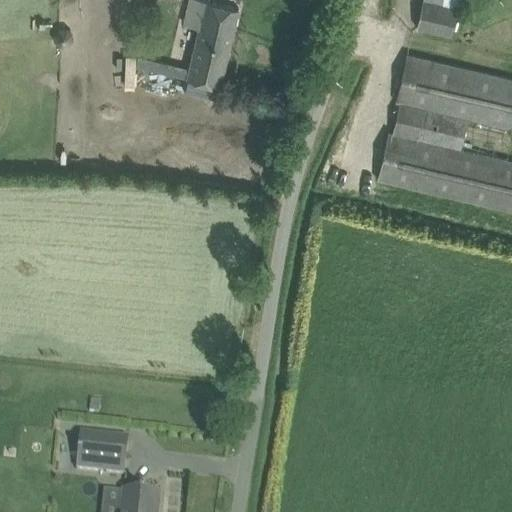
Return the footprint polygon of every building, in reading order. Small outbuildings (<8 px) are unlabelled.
[(188,0),(183,23),(200,27),(187,78),(220,86),(239,8),(207,0),(188,0)] [(458,8),(423,0),(417,28),(452,36),(458,8)] [(389,132),(378,178),(397,183),(511,210),(511,158),(461,147),(468,118),(511,128),(511,78),(426,58),(407,54),(396,101),(400,102),(392,133),(389,132)] [(76,470),(104,473),(124,475),(128,440),(80,434),(76,470)] [(122,492),(120,511),(158,511),(160,496),(122,492)]
